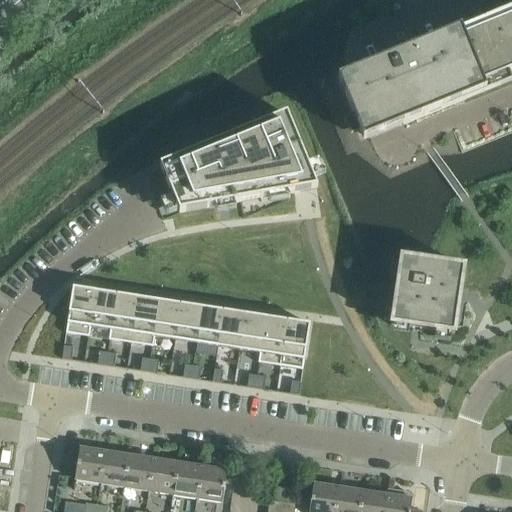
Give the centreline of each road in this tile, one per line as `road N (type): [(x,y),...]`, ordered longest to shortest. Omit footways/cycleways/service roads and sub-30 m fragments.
road 1 (residential): [(52,399),(460,461)]
road 2 (residential): [(0,348),(52,277),(148,216)]
road 3 (residential): [(511,95),(379,149)]
